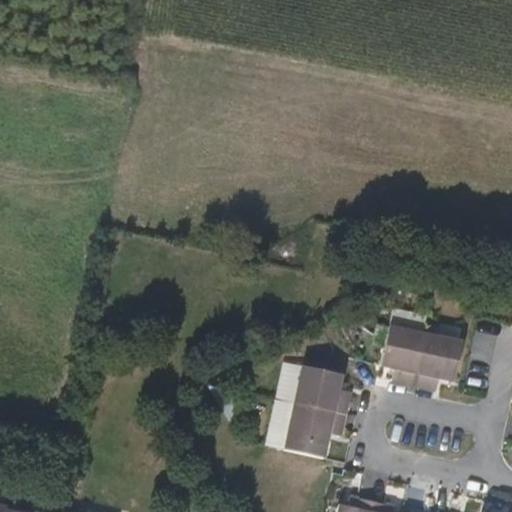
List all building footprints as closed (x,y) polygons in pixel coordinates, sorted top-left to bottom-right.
[(416,381),(427,329),(391,321),(383,360),(396,362),(394,377),(416,381)] [(464,337),(427,329),(416,381),(439,386),(442,373),(456,376),(464,337)] [(297,365),(289,401),(341,413),(346,391),(333,387),(336,374),(297,365)] [(341,413),(289,401),(281,437),(320,447),(323,432),(336,435),(341,413)] [(336,511),(369,511),(372,499),(352,495),(349,509),(338,505),(336,511)] [(369,511),(392,511),(394,504),(372,499),(369,511)]
